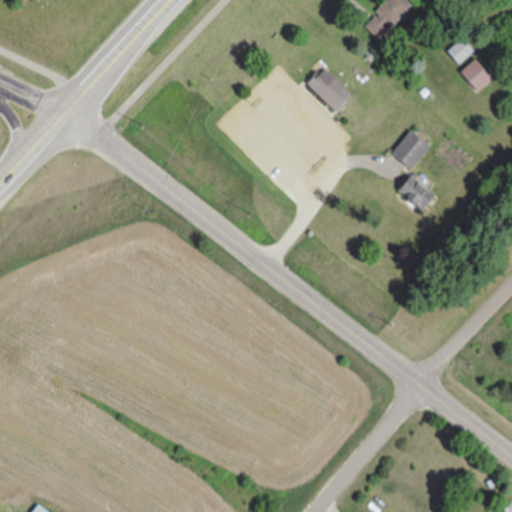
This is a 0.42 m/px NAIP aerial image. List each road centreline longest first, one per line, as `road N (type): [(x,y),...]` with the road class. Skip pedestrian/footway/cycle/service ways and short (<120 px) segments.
road 1 (residential): [(511,453),(68,116)]
road 2 (residential): [(423,384),(316,511)]
road 3 (primary): [(68,116),(171,0)]
road 4 (residential): [(423,384),(511,284)]
